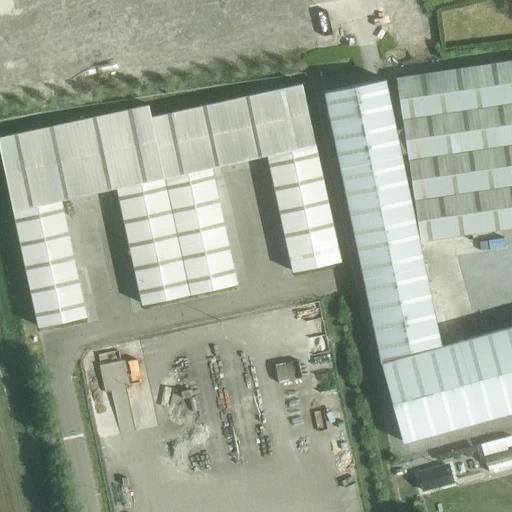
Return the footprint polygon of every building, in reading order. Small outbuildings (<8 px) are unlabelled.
[(359,85),(323,92),(402,442),(511,411),(511,326),(440,346),(430,296),(400,156),(406,155),(420,241),(500,229),(511,227),(511,61),(395,78),(403,129),(395,130),(384,79),(359,85)] [(301,84),(225,101),(238,160),(266,154),(314,144),(301,84)] [(150,117),(148,105),(0,137),(0,154),(12,210),(60,199),(116,187),(163,177),(210,166),(238,160),(225,101),(150,117)] [(324,190),(314,144),(266,154),(276,201),(324,190)] [(220,213),(210,166),(163,177),(168,200),(173,223),(220,213)] [(168,200),(163,177),(116,187),(121,210),(168,200)] [(324,190),(276,201),(281,224),(329,214),(324,190)] [(60,199),(12,210),(17,232),(65,222),(60,199)] [(173,223),(168,200),(121,210),(126,233),(173,223)] [(220,213),(173,223),(178,247),(226,236),(220,213)] [(334,237),(329,214),(281,224),(286,248),(334,237)] [(70,246),(65,222),(17,232),(22,256),(70,246)] [(173,223),(126,233),(131,257),(178,247),(173,223)] [(231,260),(226,236),(178,247),(183,270),(231,260)] [(334,237),(286,248),(292,272),(340,261),(334,237)] [(468,258),(491,256),(490,241),(467,243),(468,258)] [(75,269),(70,246),(22,256),(27,279),(75,269)] [(178,247),(131,257),(136,280),(183,270),(178,247)] [(231,260),(183,270),(188,294),(236,284),(231,260)] [(75,269),(27,279),(32,303),(80,292),(75,269)] [(183,270),(136,280),(141,304),(188,294),(183,270)] [(85,316),(80,292),(32,303),(38,327),(85,316)] [(105,347),(86,353),(88,361),(107,356),(105,347)] [(126,381),(121,356),(83,364),(88,389),(126,381)] [(264,384),(289,379),(284,359),(260,364),(264,384)] [(318,371),(305,373),(308,392),(321,391),(318,371)] [(105,432),(121,429),(112,385),(96,389),(105,432)] [(35,511),(13,416),(0,419),(0,511),(35,511)] [(511,449),(483,458),(485,465),(486,464),(510,458),(511,457),(511,449)] [(432,471),(417,475),(421,490),(437,486),(432,471)]
